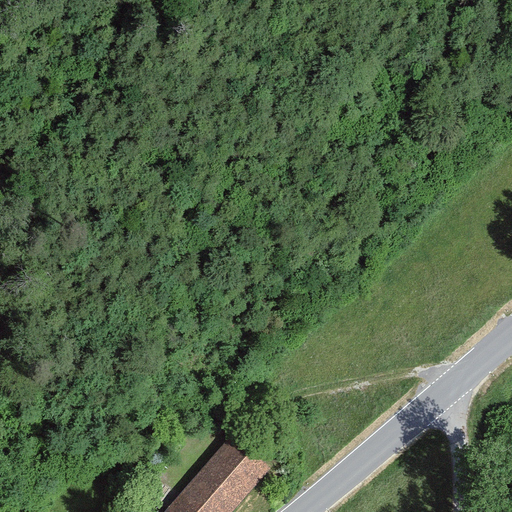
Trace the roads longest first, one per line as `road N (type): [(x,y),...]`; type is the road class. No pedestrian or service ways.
road 1 (tertiary): [(308,511),(511,339)]
road 2 (track): [(457,511),(455,386)]
